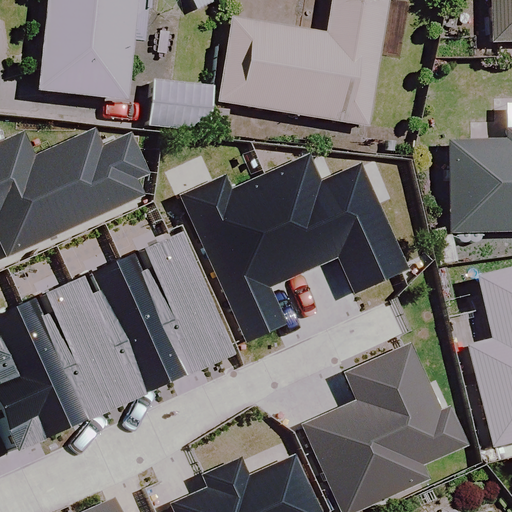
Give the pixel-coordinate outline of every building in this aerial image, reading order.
[(125,0),(36,0),(27,97),(115,105),(125,0)] [(378,0),(324,0),(318,40),(264,31),(223,25),(210,108),(358,132),(378,0)] [(511,0),(480,0),(482,49),(511,48),(511,0)] [(208,92),(137,83),(130,135),(201,144),(208,92)] [(436,236),(511,238),(511,129),(498,129),(498,148),(438,146),(436,236)] [(168,333),(128,156),(29,178),(70,356),(168,333)] [(217,356),(213,319),(176,323),(179,359),(217,356)] [(313,395),(305,357),(264,364),(271,403),(313,395)] [(237,511),(235,485),(192,489),(188,447),(158,450),(154,405),(87,411),(91,456),(70,458),(74,511),(237,511)] [(495,511),(484,498),(465,511),(495,511)]
